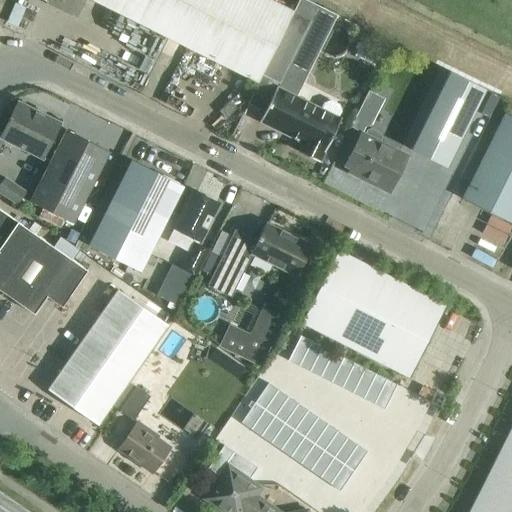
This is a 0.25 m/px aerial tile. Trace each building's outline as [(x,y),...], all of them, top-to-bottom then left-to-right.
[(83,0),(93,0),(258,82),(293,11),(271,0),(44,0),(76,16),(83,0)] [(258,82),(248,103),(264,111),(276,86),(295,96),(336,13),(309,0),(298,0),(293,11),(258,82)] [(450,71),(411,150),(414,151),(446,167),(485,89),(450,71)] [(295,96),(276,86),(259,120),(304,142),(299,151),(319,161),(341,118),(338,117),(341,111),(339,104),(331,100),(324,103),(321,109),(295,96)] [(18,101),(0,136),(43,158),(61,122),(18,101)] [(511,115),(505,112),(471,180),(462,198),(511,223),(511,115)] [(361,132),(353,147),(344,165),(350,168),(348,172),(359,178),(362,174),(371,178),(369,182),(389,192),(407,155),(380,141),(381,137),(380,133),(370,128),(366,129),(364,133),(361,132)] [(66,130),(57,147),(30,201),(73,223),(100,169),(109,151),(66,130)] [(88,244),(140,270),(183,185),(131,159),(88,244)] [(0,184),(0,190),(18,203),(26,191),(5,177),(0,184)] [(192,274),(195,276),(208,249),(194,242),(196,238),(200,240),(219,203),(192,189),(173,227),(174,227),(167,241),(188,251),(179,268),(171,264),(155,294),(177,305),(192,274)] [(0,289),(34,314),(47,296),(62,306),(88,270),(72,259),(78,249),(60,237),(53,246),(0,209),(0,289)] [(291,235),(284,232),(285,231),(266,222),(257,240),(235,229),(206,285),(230,297),(252,254),(296,276),(311,245),(291,234),(291,235)] [(301,322),(409,376),(446,304),(337,249),(301,322)] [(117,289),(59,372),(48,389),(98,424),(167,324),(117,289)] [(236,337),(247,315),(234,308),(222,330),(236,337)] [(199,344),(208,326),(192,318),(184,336),(199,344)] [(301,335),(288,360),(299,366),(311,340),(301,335)] [(311,340),(299,366),(309,371),(322,346),(311,340)] [(322,346),(309,371),(320,376),(333,351),(322,346)] [(333,351),(320,376),(331,382),(343,357),(333,351)] [(343,357),(331,382),(341,387),(354,362),(343,357)] [(354,362),(341,387),(352,393),(365,368),(354,362)] [(365,368),(352,393),(363,398),(375,373),(365,368)] [(375,373),(363,398),(374,403),(386,378),(375,373)] [(386,378),(374,403),(384,409),(397,384),(386,378)] [(267,384),(253,403),(263,410),(277,390),(267,384)] [(122,392),(113,405),(119,410),(133,420),(150,396),(136,386),(129,397),(122,392)] [(277,390),(263,410),(273,417),(287,397),(277,390)] [(287,397),(273,417),(283,424),(297,404),(287,397)] [(253,403),(239,423),(249,430),(263,410),(253,403)] [(297,404),(283,424),(293,431),(307,411),(297,404)] [(263,410),(249,430),(259,437),(273,417),(263,410)] [(307,411),(293,431),(302,438),(316,418),(307,411)] [(273,417),(259,437),(269,444),(283,424),(273,417)] [(316,418),(302,438),(312,445),(326,425),(316,418)] [(137,421),(130,432),(118,448),(152,472),(169,447),(148,432),(149,430),(137,421)] [(283,424),(269,444),(279,451),(293,431),(283,424)] [(511,511),(511,424),(468,511),(511,511)] [(326,425),(312,445),(322,452),(336,432),(326,425)] [(293,431),(279,451),(289,458),(302,438),(293,431)] [(336,432),(322,452),(332,459),(346,439),(336,432)] [(302,438),(289,458),(298,464),(312,445),(302,438)] [(346,439),(332,459),(342,465),(356,446),(346,439)] [(227,461),(233,451),(224,445),(208,468),(217,475),(227,461)] [(312,445),(298,464),(308,471),(322,452),(312,445)] [(356,446),(342,465),(351,472),(365,452),(356,446)] [(257,467),(233,451),(227,461),(250,477),(257,467)] [(322,452),(308,471),(318,478),(332,459),(322,452)] [(332,459),(318,478),(328,485),(342,465),(332,459)] [(227,464),(217,480),(205,496),(215,502),(214,504),(224,511),(307,511),(307,510),(295,511),(284,511),(255,495),(257,492),(256,485),(227,464)] [(342,465),(328,485),(338,492),(351,472),(342,465)]
